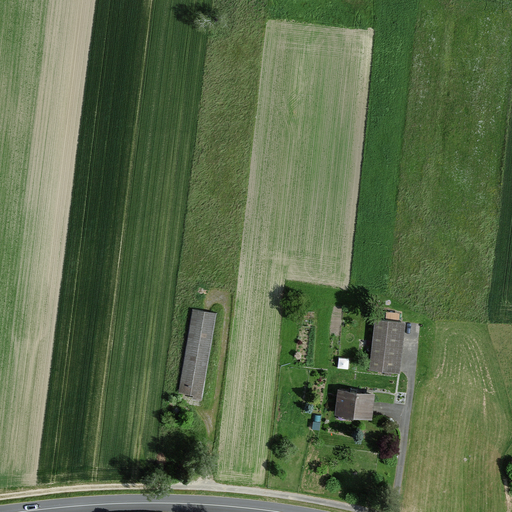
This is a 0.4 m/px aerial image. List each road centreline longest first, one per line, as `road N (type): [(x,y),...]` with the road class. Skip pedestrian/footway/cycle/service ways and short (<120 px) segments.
road 1 (primary): [(14,511),(89,503),(274,511)]
road 2 (track): [(152,488),(0,494)]
